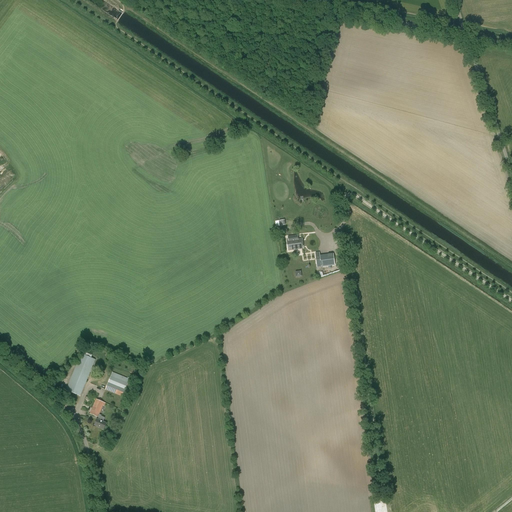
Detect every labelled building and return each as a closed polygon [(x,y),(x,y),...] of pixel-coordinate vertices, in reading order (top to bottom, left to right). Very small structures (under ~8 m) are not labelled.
[(287,241),(288,251),(303,249),(302,239),(298,239),(298,235),(288,237),(288,240),(287,241)] [(335,265),(333,254),(320,256),(319,253),(315,253),(317,266),(321,266),(321,267),(335,265)] [(81,397),(96,360),(81,354),(66,391),(81,397)] [(122,397),(129,379),(113,373),(106,390),(122,397)] [(99,418),(98,420),(103,422),(105,418),(101,416),(101,415),(98,414),(103,402),(97,400),(90,414),(97,417),(99,418)] [(107,424),(103,422),(98,420),(97,419),(95,425),(100,427),(99,428),(104,430),(107,424)]
